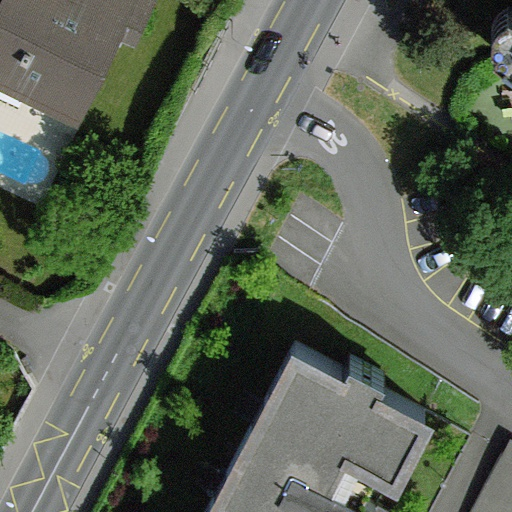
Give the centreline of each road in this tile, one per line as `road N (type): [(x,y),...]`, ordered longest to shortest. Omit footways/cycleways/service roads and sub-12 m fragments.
road 1 (tertiary): [(258,94),(33,511)]
road 2 (residential): [(258,94),(342,148),(360,173),(395,295),(418,326),(511,392)]
